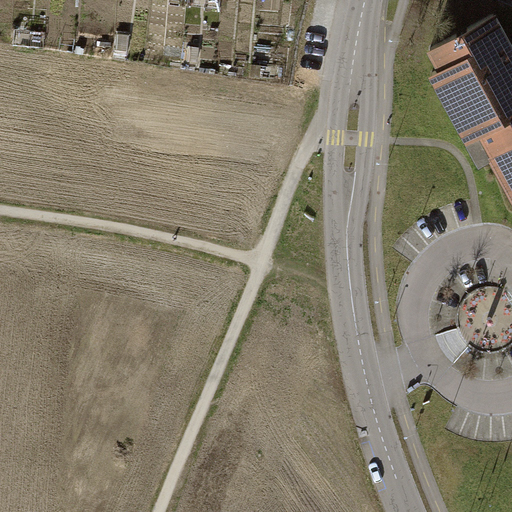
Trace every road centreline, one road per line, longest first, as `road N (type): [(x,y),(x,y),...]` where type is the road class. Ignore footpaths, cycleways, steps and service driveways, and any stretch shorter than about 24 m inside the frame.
road 1 (track): [(313,137),(158,511)]
road 2 (tertiary): [(347,222),(367,388),(412,511)]
road 3 (track): [(260,262),(0,208)]
road 4 (tertiary): [(355,71),(338,137),(347,222)]
road 5 (tertiary): [(347,222),(364,138),(355,71)]
